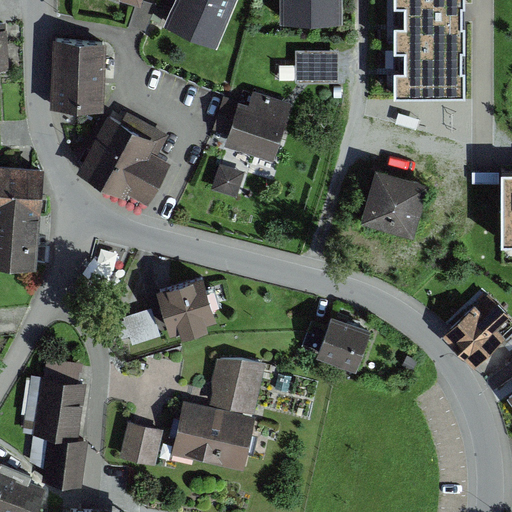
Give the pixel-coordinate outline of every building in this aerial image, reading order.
[(232,0),(172,0),(164,20),(215,42),(232,0)] [(343,0),(280,0),(281,17),(343,17),(343,0)] [(463,0),(395,0),(396,92),(465,92),(463,0)] [(0,67),(8,67),(6,27),(0,27),(0,67)] [(103,36),(52,35),(51,104),(102,105),(103,36)] [(338,48),(295,48),(295,81),(338,81),(338,48)] [(229,133),(225,146),(273,161),(292,100),(244,85),(240,98),(223,93),(212,128),(229,133)] [(109,104),(77,165),(143,199),(175,139),(109,104)] [(245,170),(220,162),(212,188),(236,195),(245,170)] [(377,165),(362,216),(413,231),(428,179),(377,165)] [(511,168),(502,169),(502,245),(511,244),(511,168)] [(0,184),(0,261),(38,263),(42,186),(0,184)] [(217,320),(204,277),(158,290),(171,334),(217,320)] [(511,331),(511,311),(495,292),(450,333),(477,363),(511,331)] [(125,332),(133,329),(138,343),(166,332),(154,302),(118,316),(125,332)] [(372,332),(331,317),(320,353),(359,368),(372,332)] [(207,401),(254,412),(266,361),(241,355),(217,357),(207,401)] [(73,452),(82,382),(39,376),(37,393),(21,391),(14,448),(25,450),(22,470),(43,473),(40,494),(77,499),(83,453),(73,452)] [(183,398),(171,452),(244,467),(256,414),(183,398)] [(164,429),(128,420),(119,454),(155,463),(164,429)] [(35,511),(41,499),(0,483),(0,511),(35,511)]
